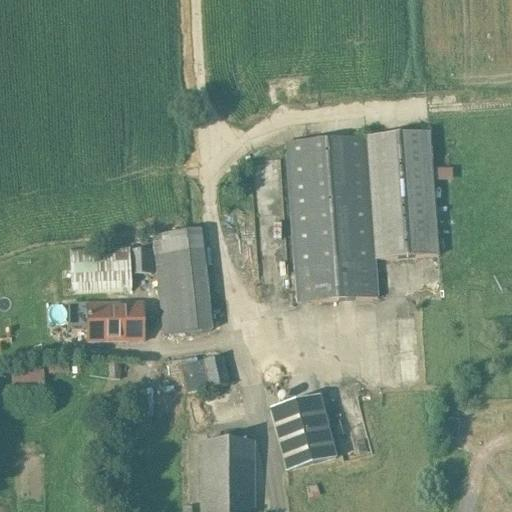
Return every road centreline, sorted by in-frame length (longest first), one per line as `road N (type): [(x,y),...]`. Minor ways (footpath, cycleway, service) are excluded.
road 1 (track): [(278,511),(267,448),(225,343),(137,356),(108,400),(113,511)]
road 2 (track): [(225,343),(193,0)]
